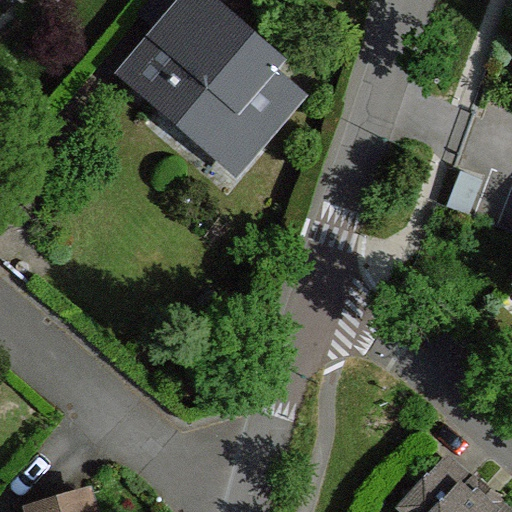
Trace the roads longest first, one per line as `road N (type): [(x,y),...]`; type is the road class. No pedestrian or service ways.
road 1 (residential): [(416,0),(250,511)]
road 2 (residential): [(0,313),(198,483),(250,511)]
